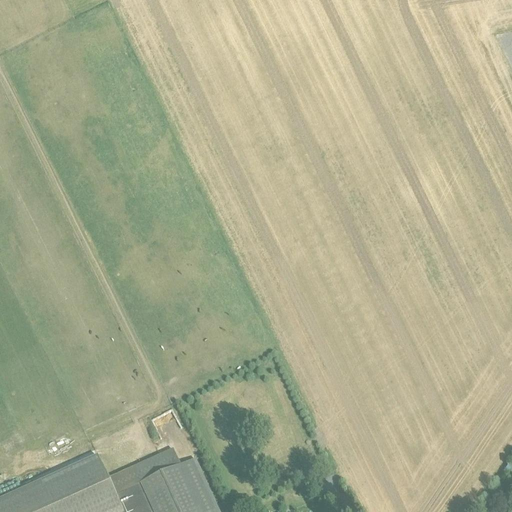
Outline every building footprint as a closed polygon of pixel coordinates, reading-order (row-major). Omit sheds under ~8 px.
[(142,464),(108,480),(116,497),(141,486),(152,511),(218,511),(197,464),(196,461),(187,464),(181,467),(180,464),(173,450),(142,464)] [(83,464),(0,501),(0,511),(152,511),(141,486),(116,497),(116,498),(108,480),(98,458),(83,464)] [(52,476),(67,471),(65,466),(50,471),(52,476)] [(46,473),(35,477),(37,483),(48,479),(46,473)] [(337,478),(331,480),(337,492),(342,490),(337,478)]
